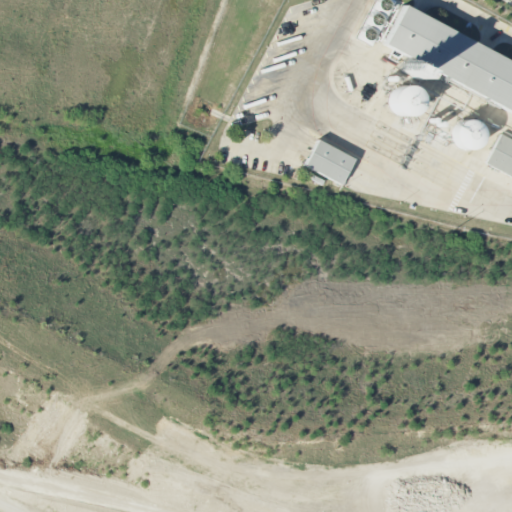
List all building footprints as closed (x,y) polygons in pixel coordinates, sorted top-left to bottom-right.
[(381,44),(400,3),(392,0),(373,0),(355,39),(370,46),(373,41),(381,44)] [(511,62),(400,8),(382,45),(406,57),(399,71),(419,81),(424,71),(511,114),(511,62)] [(415,85),(387,89),(391,117),(418,114),(415,85)] [(453,149),(479,149),(480,121),(453,121),(453,149)] [(511,178),(511,140),(498,134),(484,165),(511,178)] [(302,166),(338,185),(352,159),(316,140),(302,166)]
